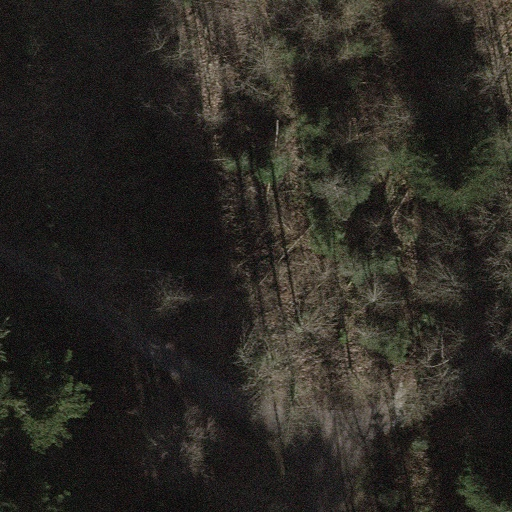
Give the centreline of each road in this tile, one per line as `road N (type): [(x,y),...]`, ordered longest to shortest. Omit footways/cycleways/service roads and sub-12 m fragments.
road 1 (track): [(328,469),(227,415),(125,331),(0,250)]
road 2 (track): [(328,469),(511,337)]
